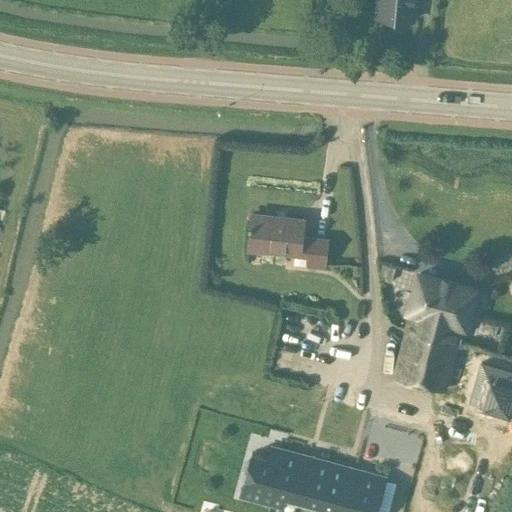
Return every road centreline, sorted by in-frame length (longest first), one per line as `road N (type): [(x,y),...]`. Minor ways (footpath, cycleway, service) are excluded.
road 1 (tertiary): [(0,55),(79,69),(511,106)]
road 2 (unknown): [(351,114),(375,326),(370,392)]
